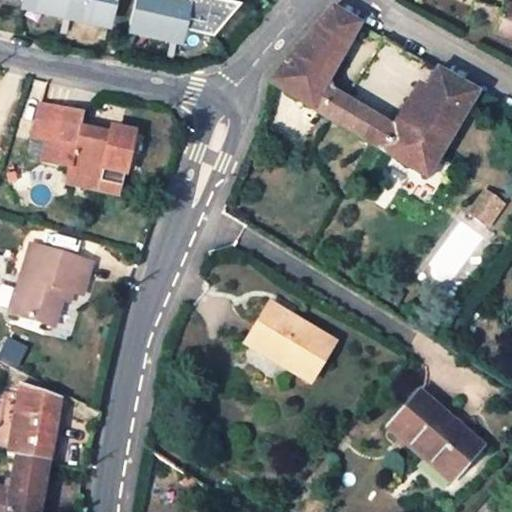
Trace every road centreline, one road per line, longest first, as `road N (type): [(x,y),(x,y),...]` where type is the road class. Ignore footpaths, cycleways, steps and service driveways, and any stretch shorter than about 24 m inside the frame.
road 1 (unclassified): [(102,511),(139,323),(236,97)]
road 2 (unclassified): [(236,97),(120,86),(0,58)]
road 3 (residential): [(511,82),(359,0)]
road 4 (unclassified): [(315,0),(236,97)]
